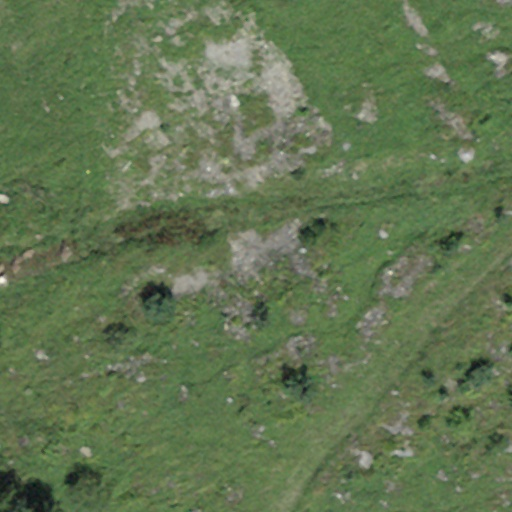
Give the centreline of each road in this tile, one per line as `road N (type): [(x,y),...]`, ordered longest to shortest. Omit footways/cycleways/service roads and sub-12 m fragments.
road 1 (track): [(511,174),(192,221),(0,280)]
road 2 (track): [(290,511),(395,383),(511,267)]
